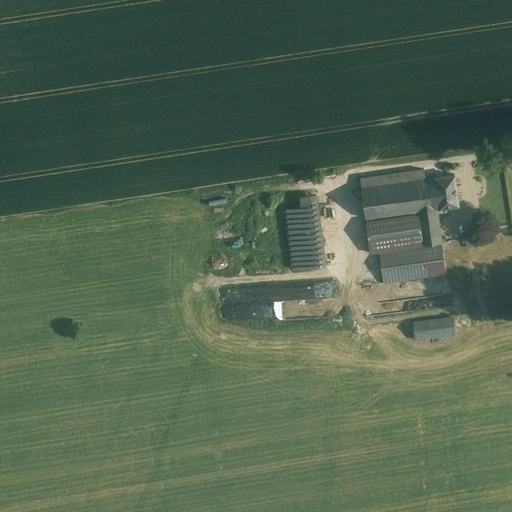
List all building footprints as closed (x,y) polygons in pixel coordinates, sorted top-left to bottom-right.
[(442,242),(437,208),(433,178),(425,179),(424,169),(360,178),(371,253),(379,252),(384,283),(446,274),(442,242)] [(433,178),(437,208),(439,208),(451,207),(452,208),(456,208),(456,206),(459,206),(455,174),(435,177),(435,178),(433,178)] [(304,200),(286,202),(294,264),(330,261),(322,187),(303,189),(304,200)] [(495,228),(496,234),(509,232),(508,224),(495,226),(495,228)] [(489,231),(471,234),(472,238),(473,247),(497,243),(496,234),(495,228),(488,229),(489,231)] [(387,283),(367,285),(367,288),(361,289),(363,311),(389,309),(387,283)] [(323,297),(322,284),(273,287),(274,300),(323,297)] [(253,303),(241,303),(241,321),(253,321),(253,303)] [(453,317),(413,322),(415,339),(455,334),(453,317)] [(221,327),(220,332),(237,336),(238,332),(221,327)]
